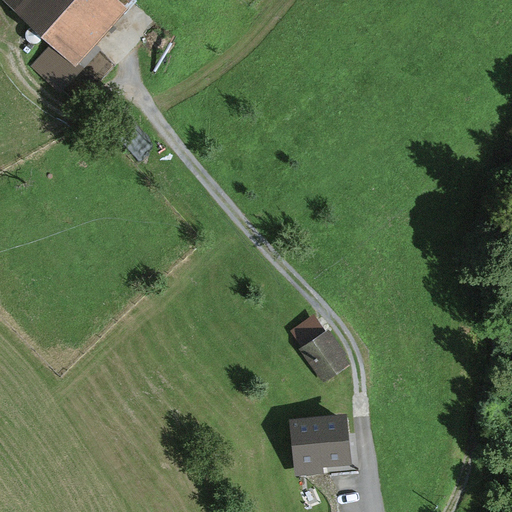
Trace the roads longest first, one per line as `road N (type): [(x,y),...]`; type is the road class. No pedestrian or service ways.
road 1 (track): [(372,511),(350,343),(128,85)]
road 2 (track): [(447,511),(511,319)]
